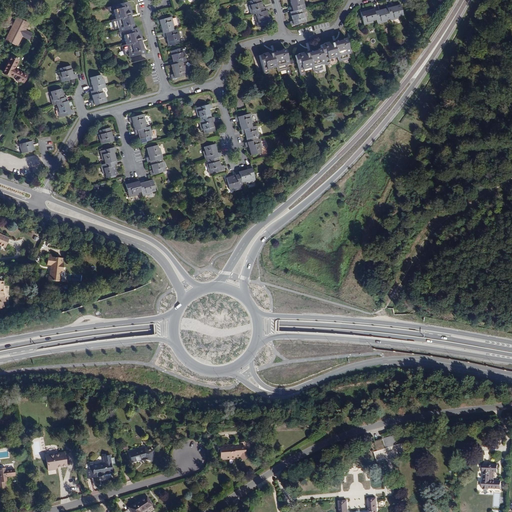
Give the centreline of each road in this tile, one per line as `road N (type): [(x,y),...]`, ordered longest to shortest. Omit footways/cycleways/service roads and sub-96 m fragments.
road 1 (primary): [(0,354),(224,327),(341,330),(511,353)]
road 2 (primary): [(511,348),(329,325),(225,322),(0,349)]
road 3 (residential): [(511,406),(428,413),(354,433),(210,511)]
road 4 (primary): [(414,77),(253,232),(213,286)]
road 5 (primary): [(243,296),(263,237),(338,174),(414,77)]
road 6 (primary): [(511,342),(251,306)]
road 7 (primary): [(255,343),(338,337),(511,361)]
road 8 (residential): [(266,390),(289,392),(386,360),(511,375)]
road 9 (residential): [(215,83),(83,119),(40,197)]
road 10 (track): [(380,322),(440,224),(511,182)]
road 11 (tertiary): [(201,289),(156,243),(40,197)]
road 12 (tertiary): [(36,206),(150,248),(184,300)]
road 13 (primary): [(0,361),(156,338),(176,344)]
road 14 (residential): [(215,83),(237,47),(334,29),(350,2)]
road 15 (residential): [(50,511),(181,474),(189,456)]
